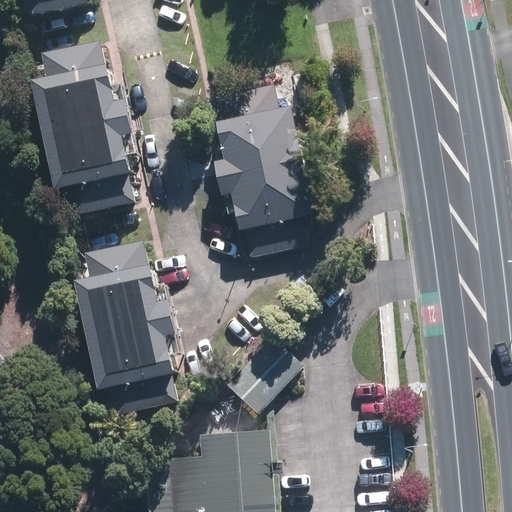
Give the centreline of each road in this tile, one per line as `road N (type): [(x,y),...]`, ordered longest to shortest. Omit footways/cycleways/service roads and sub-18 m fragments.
road 1 (primary): [(461,511),(446,341),(393,0)]
road 2 (primary): [(462,0),(511,326)]
road 3 (unknown): [(345,307),(236,403)]
